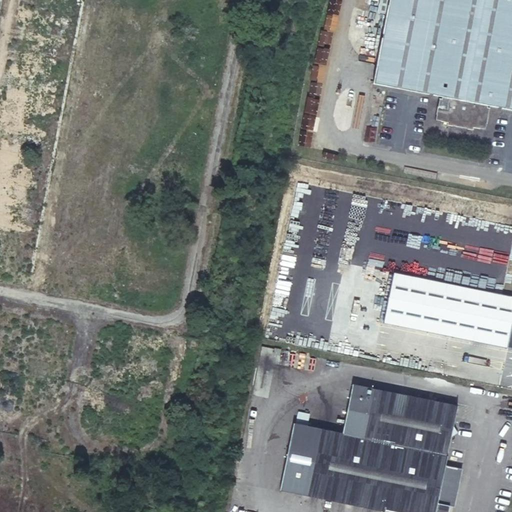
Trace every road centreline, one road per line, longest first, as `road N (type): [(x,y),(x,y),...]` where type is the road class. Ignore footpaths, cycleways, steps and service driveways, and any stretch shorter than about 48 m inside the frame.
road 1 (unknown): [(288,511),(275,501),(273,478),(289,394),(303,378),(327,368),(460,395),(478,432)]
road 2 (unknown): [(346,0),(328,82),(341,134),(511,179)]
road 3 (unknown): [(511,368),(370,335),(374,271)]
